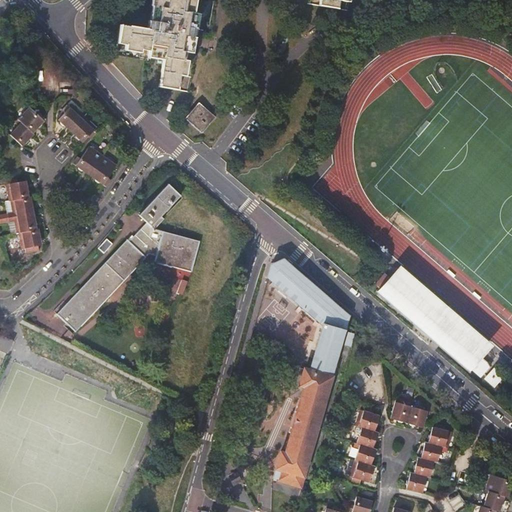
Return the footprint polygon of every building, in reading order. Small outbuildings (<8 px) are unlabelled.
[(167,88),(187,91),(191,52),(189,52),(191,37),(192,37),(193,28),(197,29),(198,21),(199,13),(194,12),(195,0),(152,0),(149,20),(148,29),(119,24),(114,53),(148,59),(148,55),(163,58),(158,86),(167,88)] [(318,0),(317,6),(336,9),(337,0),(346,1),(346,0),(318,0)] [(198,102),(184,118),(201,133),(215,117),(198,102)] [(63,113),(63,114),(58,120),(61,122),(61,124),(63,126),(65,126),(75,136),(75,138),(78,140),(80,140),(82,142),(88,136),(91,139),(96,133),(94,130),(96,127),(71,105),(69,107),(67,105),(61,111),(63,113)] [(42,123),(44,120),(45,119),(31,106),(18,120),(21,123),(10,135),(22,146),(24,144),(26,144),(29,141),(29,139),(34,134),(33,133),(38,128),(39,128),(42,125),(42,123)] [(72,164),(76,166),(78,168),(79,170),(81,171),(83,171),(95,179),(95,181),(98,183),(100,183),(105,187),(110,180),(108,178),(116,165),(89,146),(80,158),(77,157),(72,164)] [(25,174),(22,151),(5,153),(8,177),(25,174)] [(27,188),(26,181),(18,182),(17,179),(9,181),(9,184),(6,184),(9,201),(11,201),(13,212),(8,213),(9,222),(14,221),(17,233),(18,233),(21,249),(25,249),(25,253),(38,250),(38,246),(41,245),(40,238),(41,236),(40,233),(39,232),(38,229),(37,229),(36,226),(37,225),(36,221),(35,220),(32,206),(33,204),(32,201),(31,200),(30,197),(29,197),(28,194),(29,192),(29,189),(27,188)] [(200,241),(155,229),(165,219),(161,215),(180,195),(168,183),(139,214),(147,222),(151,226),(134,244),(130,240),(128,238),(57,313),(61,316),(77,331),(115,290),(146,257),(146,256),(149,253),(157,255),(155,261),(193,270),(200,241)] [(134,244),(151,226),(147,222),(130,240),(134,244)] [(31,265),(34,268),(41,262),(38,259),(31,265)] [(275,469),(280,470),(278,481),(300,487),(349,317),(284,261),(271,265),(268,278),(323,326),(310,371),(304,369),(299,386),(304,387),(289,439),(288,439),(287,441),(288,443),(287,448),(285,449),(285,451),(286,451),(285,454),(280,452),(275,469)] [(398,272),(379,294),(470,373),(472,371),(482,379),(491,368),(489,364),(482,358),(489,351),(398,272)] [(183,278),(180,292),(185,293),(189,280),(183,278)] [(0,349),(7,353),(12,341),(0,335),(0,349)] [(432,341),(428,345),(434,351),(438,346),(432,341)] [(504,379),(494,370),(486,380),(496,388),(504,379)] [(410,426),(414,427),(416,425),(423,427),(425,421),(428,410),(411,406),(412,403),(396,399),(390,418),(392,419),(398,420),(399,423),(403,424),(404,422),(410,424),(410,426)] [(372,410),(365,408),(363,411),(360,410),(355,426),(361,428),(356,443),(360,444),(350,476),(353,477),(352,481),(360,483),(361,480),(369,482),(370,479),(371,478),(372,475),(372,473),(374,466),(371,465),(371,462),(373,461),(374,458),(373,457),(376,449),(372,448),(373,446),(375,445),(376,442),(375,440),(377,433),(374,432),(375,429),(377,428),(378,425),(377,423),(379,416),(371,413),(372,410)] [(421,450),(420,454),(421,454),(421,455),(421,458),(419,458),(417,457),(415,465),(414,465),(413,469),(414,471),(413,474),(410,473),(408,479),(408,480),(406,481),(406,484),(407,486),(406,489),(422,493),(426,477),(429,478),(434,462),(437,463),(441,447),(448,448),(451,432),(444,430),(444,427),(436,424),(435,428),(432,427),(430,434),(428,435),(427,439),(428,440),(428,443),(425,442),(423,449),(422,450),(421,450)] [(502,475),(494,472),(494,476),(490,474),(485,491),(488,492),(483,507),(480,506),(477,511),(495,511),(496,511),(497,511),(498,511),(501,505),(503,504),(504,501),(503,500),(504,497),(507,498),(509,491),(511,490),(511,487),(511,485),(511,482),(511,481),(501,478),(502,475)] [(369,511),(372,501),(356,497),(351,511),(369,511)]
